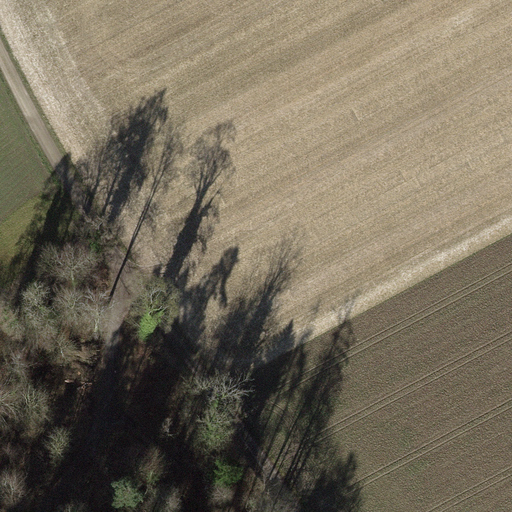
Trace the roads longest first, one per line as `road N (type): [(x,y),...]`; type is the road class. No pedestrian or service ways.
road 1 (track): [(295,511),(108,246),(0,66)]
road 2 (track): [(108,246),(111,357),(97,420),(74,476),(44,511)]
